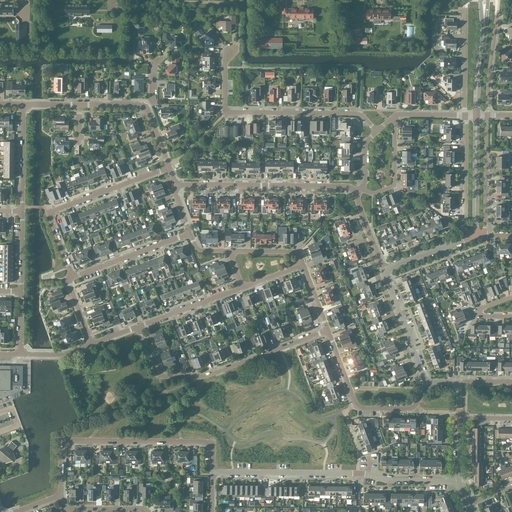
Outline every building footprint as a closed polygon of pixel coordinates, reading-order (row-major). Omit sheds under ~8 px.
[(0,14),(13,15),(13,5),(5,5),(5,4),(0,3),(0,14)] [(76,6),(66,6),(66,15),(73,15),(73,16),(81,16),(81,15),(89,15),(89,6),(79,6),(79,5),(76,5),(76,6)] [(302,21),(303,20),(303,19),(313,19),(313,9),(303,9),(303,8),(298,8),(298,9),(287,9),(287,7),(282,7),(282,14),(286,14),(289,14),(289,19),(297,19),(297,20),(298,21),(302,21)] [(390,10),(385,10),(366,10),(366,20),(390,20),(390,10)] [(222,31),(231,32),(231,24),(235,24),(235,16),(229,16),(229,22),(217,21),(217,26),(222,27),(222,31)] [(447,25),(447,29),(456,30),(456,23),(453,23),(453,19),(444,19),(444,25),(447,25)] [(25,24),(19,24),(16,24),(15,42),(25,42),(25,24)] [(213,40),(216,38),(211,30),(205,35),(205,47),(213,47),(213,40)] [(179,45),(182,45),(182,40),(179,39),(179,36),(172,36),(172,38),(166,38),(166,33),(162,33),(162,40),(166,40),(166,44),(172,44),(172,48),(179,48),(179,45)] [(448,40),(448,36),(441,36),(441,41),(441,46),(443,48),(445,48),(456,48),(456,40),(448,40)] [(151,49),(152,49),(152,38),(148,38),(148,37),(141,37),(141,49),(146,49),(146,53),(151,53),(151,49)] [(282,39),(277,39),(256,38),(256,48),(281,49),(282,39)] [(511,47),(507,48),(507,52),(502,52),(502,61),(511,62),(511,56),(511,47)] [(208,69),(214,69),(214,64),(215,63),(214,62),(214,57),(211,57),(211,53),(202,53),(202,58),(205,58),(205,66),(204,66),(204,70),(208,70),(208,69)] [(448,59),(448,56),(439,56),(439,59),(439,60),(442,60),(442,62),(443,62),(444,62),(443,69),(455,69),(456,59),(452,59),(448,59)] [(175,74),(177,72),(179,72),(179,57),(172,57),(172,65),(170,65),(168,67),(168,70),(166,70),(166,73),(168,76),(171,76),(171,74),(175,74)] [(511,68),(509,68),(509,72),(500,72),(500,82),(507,82),(507,83),(511,83),(511,75),(511,74),(511,68)] [(68,84),(68,76),(62,76),(62,78),(56,78),(55,83),(54,82),(54,89),(55,89),(55,93),(62,93),(62,84),(68,84)] [(142,93),(143,80),(142,80),(142,76),(133,76),(133,80),(134,80),(134,93),(137,93),(138,94),(139,95),(140,94),(141,93),(142,93)] [(456,90),(456,88),(455,87),(455,80),(449,80),(449,77),(443,77),(442,81),(447,81),(447,91),(455,91),(455,90),(456,90)] [(87,89),(87,79),(82,79),(82,83),(78,83),(78,93),(84,93),(84,89),(87,89)] [(127,89),(127,80),(119,80),(117,83),(114,83),(114,93),(121,94),(122,89),(127,89)] [(20,94),(25,94),(25,86),(12,86),(12,81),(9,81),(9,90),(12,90),(12,94),(17,94),(20,94)] [(214,88),(214,81),(204,81),(204,88),(205,88),(205,94),(211,94),(211,90),(210,90),(210,88),(214,88)] [(107,89),(107,82),(99,82),(99,83),(95,83),(95,93),(103,93),(103,89),(104,88),(107,89)] [(171,96),(175,96),(175,84),(166,84),(166,90),(165,90),(164,89),(163,89),(163,90),(162,90),(162,91),(163,91),(163,92),(163,98),(171,98),(171,96)] [(354,93),(354,85),(349,85),(349,90),(342,90),(342,102),(350,102),(350,93),(354,93)] [(299,93),(299,86),(293,86),(288,86),(288,90),(287,90),(287,102),(295,102),(295,96),(295,93),(299,93)] [(262,95),(263,87),(257,87),(257,90),(252,90),(252,101),(259,101),(259,95),(262,95)] [(324,102),(332,102),(332,94),(335,94),(336,87),(332,87),(332,90),(324,90),(324,102)] [(418,95),(418,87),(412,87),(412,92),(412,93),(407,93),(407,96),(406,96),(406,100),(407,100),(407,104),(414,104),(414,95),(418,95)] [(281,97),(281,88),(274,88),(274,90),(269,90),(269,101),(277,102),(277,97),(281,97)] [(304,88),(304,98),(306,98),(306,102),(313,102),(313,95),(317,95),(317,88),(304,88)] [(367,97),(367,102),(369,102),(369,103),(377,104),(377,95),(380,95),(380,89),(374,89),(374,93),(369,93),(369,97),(367,97)] [(441,100),(443,97),(435,89),(433,91),(433,92),(424,92),(424,100),(428,100),(428,104),(436,104),(436,99),(437,99),(438,100),(441,100)] [(399,96),(399,90),(394,90),(394,93),(387,93),(387,104),(396,104),(396,96),(399,96)] [(511,97),(511,90),(506,90),(506,95),(498,95),(498,99),(497,100),(497,102),(498,103),(498,104),(504,104),(504,105),(509,105),(509,97),(511,97)] [(202,108),(201,108),(201,115),(205,115),(205,121),(206,121),(207,121),(207,120),(208,120),(209,118),(210,115),(213,115),(213,108),(208,108),(208,106),(209,106),(209,102),(202,102),(202,108)] [(176,112),(177,106),(169,106),(168,109),(161,109),(161,117),(162,117),(162,118),(163,119),(166,119),(166,118),(166,117),(171,118),(171,112),(176,112)] [(9,120),(9,117),(3,117),(3,128),(6,128),(6,130),(9,130),(9,131),(12,131),(12,120),(9,120)] [(54,118),(54,124),(56,124),(56,129),(68,129),(68,121),(64,121),(64,118),(54,118)] [(103,130),(104,118),(96,118),(96,122),(89,122),(89,130),(103,130)] [(137,123),(138,123),(137,120),(131,122),(129,119),(123,121),(126,127),(128,126),(129,130),(139,126),(137,123)] [(275,130),(275,121),(269,121),(269,126),(266,126),(266,133),(269,133),(269,130),(275,130)] [(281,134),(281,136),(285,136),(285,126),(281,126),(281,121),(275,121),(275,130),(275,134),(281,134)] [(297,131),(297,121),(291,121),(291,126),(288,126),(287,135),(293,135),(293,131),(297,131)] [(303,126),(303,121),(297,121),(297,131),(301,131),(301,136),(307,136),(307,126),(303,126)] [(319,135),(319,122),(310,121),(310,134),(313,134),(313,135),(319,135)] [(325,134),(328,134),(329,122),(319,122),(319,135),(325,135),(325,134)] [(344,132),(354,132),(354,126),(350,126),(350,123),(340,123),(340,128),(344,129),(344,132)] [(253,133),(256,133),(256,136),(263,136),(263,130),(259,130),(259,124),(253,124),(253,125),(253,133)] [(167,133),(169,140),(178,136),(177,133),(180,131),(178,125),(170,128),(171,132),(167,133)] [(246,131),(243,131),(243,137),(253,137),(253,133),(253,125),(246,125),(246,131)] [(402,134),(411,134),(411,130),(414,130),(414,125),(408,125),(408,128),(402,128),(402,134)] [(446,134),(455,134),(455,128),(449,128),(449,125),(443,125),(443,128),(446,129),(446,134)] [(142,132),(141,129),(140,129),(139,126),(129,130),(131,133),(127,134),(129,140),(136,138),(135,134),(142,132)] [(228,137),(228,136),(228,127),(228,126),(224,126),(224,127),(223,127),(222,127),(221,127),(220,128),(219,128),(218,129),(217,130),(216,131),(216,132),(215,133),(215,134),(215,135),(215,136),(215,137),(219,136),(224,136),(224,137),(228,137)] [(237,137),(237,126),(233,126),(233,127),(228,127),(228,136),(233,136),(233,137),(237,137)] [(506,136),(506,127),(500,127),(500,132),(497,132),(497,138),(500,138),(500,136),(506,136)] [(354,137),(354,132),(344,132),(344,134),(341,135),(341,140),(349,140),(349,137),(354,137)] [(411,138),(411,134),(402,134),(402,140),(408,140),(408,143),(414,143),(414,138),(411,138)] [(455,141),(455,134),(446,134),(446,140),(443,140),(443,144),(449,144),(449,141),(455,141)] [(89,140),(89,148),(93,148),(93,149),(99,149),(99,144),(100,143),(104,143),(104,136),(97,136),(97,140),(89,140)] [(61,142),(61,138),(55,138),(55,148),(59,148),(60,150),(60,153),(67,154),(67,148),(69,148),(69,142),(61,142)] [(340,140),(340,143),(344,143),(344,149),(354,149),(354,148),(355,148),(355,147),(355,146),(355,145),(354,145),(354,143),(349,143),(349,140),(341,140),(340,140)] [(149,151),(146,144),(141,147),(139,143),(131,146),(133,152),(137,151),(138,155),(149,151)] [(402,157),(411,157),(411,154),(415,154),(415,148),(409,148),(409,151),(402,151),(402,157)] [(449,151),(449,148),(443,148),(443,151),(446,152),(445,157),(454,157),(455,151),(449,151)] [(341,152),(341,157),(349,157),(349,154),(354,154),(354,149),(344,149),(341,149),(341,152)] [(145,159),(151,157),(149,151),(138,155),(139,158),(136,159),(138,165),(147,162),(145,159)] [(505,163),(505,157),(508,157),(508,154),(502,154),(502,157),(496,157),(496,163),(505,163)] [(340,157),(340,160),(341,160),(341,166),(344,166),(354,166),(354,161),(349,160),(349,157),(341,157),(340,157)] [(411,160),(411,157),(402,157),(402,163),(413,163),(413,166),(415,166),(415,160),(411,160)] [(454,164),(454,157),(445,157),(445,163),(443,163),(443,167),(449,167),(449,164),(454,164)] [(123,168),(125,167),(123,160),(117,162),(119,166),(116,167),(119,176),(125,174),(123,168)] [(505,169),(505,163),(496,163),(496,169),(502,169),(502,172),(508,172),(508,169),(505,169)] [(116,167),(115,165),(115,164),(106,167),(108,173),(111,172),(113,178),(119,176),(116,167)] [(354,172),(354,166),(344,166),(344,171),(341,171),(341,175),(349,175),(349,172),(354,172)] [(107,178),(104,169),(103,167),(98,168),(99,171),(102,179),(107,178)] [(411,174),(416,174),(416,170),(408,170),(408,174),(402,174),(401,180),(411,180),(411,174)] [(445,180),(454,180),(454,174),(449,174),(449,171),(443,171),(443,174),(445,174),(445,180)] [(90,185),(93,184),(90,175),(85,176),(88,185),(89,184),(90,185)] [(83,187),(80,178),(79,176),(75,178),(76,180),(79,188),(80,188),(81,189),(83,188),(83,187)] [(496,187),(505,187),(507,187),(507,184),(509,184),(509,178),(502,178),(502,181),(496,181),(496,187)] [(414,180),(411,180),(401,180),(401,186),(407,186),(407,192),(414,192),(414,180)] [(454,187),(454,180),(445,180),(445,186),(442,186),(442,190),(449,190),(449,187),(454,187)] [(62,190),(65,189),(62,182),(57,184),(59,189),(55,190),(58,199),(64,196),(62,190)] [(69,192),(74,190),(71,182),(66,184),(69,192)] [(163,190),(161,184),(156,186),(155,183),(147,186),(149,192),(153,190),(154,194),(163,190)] [(505,193),(505,187),(496,187),(496,193),(501,193),(501,196),(508,196),(508,193),(505,193)] [(55,190),(52,191),(51,188),(45,190),(48,196),(50,195),(53,201),(58,199),(55,190)] [(154,194),(151,195),(152,199),(154,204),(162,201),(161,198),(166,196),(163,190),(154,194)] [(1,191),(1,201),(6,201),(6,199),(9,199),(10,193),(6,193),(6,191),(1,191)] [(128,193),(131,201),(135,200),(136,205),(142,203),(139,196),(136,197),(134,191),(128,193)] [(133,205),(131,201),(128,193),(122,195),(125,201),(122,202),(124,209),(130,207),(129,206),(133,205)] [(388,196),(391,205),(395,204),(396,207),(402,205),(399,197),(396,198),(394,193),(388,196)] [(449,197),(449,194),(442,194),(442,197),(445,197),(445,203),(454,203),(454,197),(449,197)] [(388,206),(391,205),(388,196),(382,198),(384,203),(380,204),(384,212),(389,210),(388,206)] [(199,209),(199,198),(193,198),(193,205),(190,205),(190,213),(194,213),(194,209),(199,209)] [(199,198),(199,209),(204,209),(204,213),(209,213),(209,206),(205,206),(205,198),(199,198)] [(223,209),(223,198),(217,198),(217,206),(214,206),(214,213),(218,213),(219,209),(223,209)] [(229,198),(224,198),(223,198),(223,209),(228,209),(228,213),(232,213),(232,206),(229,206),(229,198)] [(247,209),(247,199),(241,199),(241,206),(238,206),(238,213),(243,213),(243,209),(247,209)] [(254,206),(254,199),(247,199),(247,209),(252,209),(252,214),(257,214),(257,206),(254,206)] [(272,210),(272,199),(266,199),(265,206),(262,206),(261,214),(267,214),(267,209),(272,210)] [(276,214),(281,214),(281,206),(278,206),(278,199),(272,199),(272,210),(276,210),(276,214)] [(296,210),(296,199),(290,199),(290,206),(286,206),(286,214),(291,214),(291,210),(296,210)] [(302,207),(302,199),(296,199),(296,210),(301,210),(301,214),(305,214),(305,207),(302,207)] [(320,210),(320,199),(314,199),(314,207),(311,207),(311,214),(315,214),(315,210),(320,210)] [(326,207),(326,200),(320,199),(320,210),(324,210),(325,214),(329,214),(329,207),(326,207)] [(121,210),(120,208),(117,200),(112,202),(115,210),(116,212),(121,210)] [(508,206),(508,202),(501,202),(501,205),(496,205),(496,212),(505,212),(505,208),(506,208),(507,207),(507,206),(508,206)] [(454,210),(454,203),(445,203),(445,209),(442,209),(442,213),(448,213),(449,210),(454,210)] [(173,216),(171,209),(166,211),(165,208),(157,211),(159,217),(163,215),(164,219),(173,216)] [(81,222),(86,221),(83,212),(78,214),(81,222)] [(505,217),(505,212),(496,212),(496,218),(501,218),(501,221),(507,221),(507,218),(505,217)] [(73,214),(67,216),(70,224),(72,228),(80,225),(78,219),(75,220),(73,214)] [(72,228),(70,224),(67,216),(61,218),(64,224),(61,225),(63,232),(69,230),(68,229),(71,228),(72,229),(72,228)] [(171,223),(175,222),(173,216),(164,219),(165,222),(162,224),(164,229),(172,226),(171,223)] [(446,226),(444,219),(442,217),(439,218),(439,220),(434,221),(437,230),(443,228),(442,227),(446,226)] [(351,228),(349,222),(342,224),(341,221),(334,223),(335,228),(339,227),(341,231),(351,228)] [(432,232),(437,230),(434,221),(429,223),(432,232)] [(0,222),(0,232),(5,232),(5,230),(8,230),(8,223),(5,223),(5,222),(0,222)] [(156,233),(154,226),(152,222),(149,223),(150,226),(147,228),(150,236),(153,235),(156,233)] [(427,234),(432,232),(429,223),(424,225),(427,234)] [(422,236),(427,234),(424,225),(419,227),(422,236)] [(150,236),(147,228),(143,229),(142,226),(139,227),(143,238),(147,237),(150,236)] [(140,239),(143,238),(139,227),(136,228),(137,231),(134,232),(137,241),(140,240),(140,239)] [(286,234),(286,227),(278,227),(278,239),(283,239),(283,244),(290,244),(290,234),(286,234)] [(422,236),(419,227),(414,229),(413,227),(410,228),(413,236),(416,234),(417,238),(422,236)] [(346,236),(353,233),(351,228),(341,231),(343,236),(339,237),(341,242),(348,240),(346,236)] [(410,237),(413,236),(410,228),(407,229),(408,231),(403,233),(406,242),(412,240),(410,237)] [(137,241),(134,232),(130,234),(129,230),(126,231),(131,243),(134,242),(137,241)] [(209,230),(208,231),(208,230),(201,230),(201,234),(201,238),(201,240),(206,240),(206,243),(212,243),(212,234),(212,230),(209,230)] [(290,244),(296,244),(296,239),(300,239),(300,230),(293,230),(293,234),(290,234),(290,244)] [(127,244),(131,243),(126,231),(123,232),(125,236),(121,237),(124,246),(127,245),(127,244)] [(228,231),(228,237),(231,237),(231,243),(237,243),(237,232),(237,231),(231,231),(228,231)] [(237,232),(237,243),(244,243),(244,237),(247,237),(247,231),(241,231),(241,232),(237,232)] [(401,244),(398,235),(397,232),(392,234),(393,237),(396,246),(401,244)] [(263,243),(263,235),(256,234),(256,233),(252,233),(252,243),(263,243)] [(274,243),(275,233),(271,233),(271,235),(263,235),(263,243),(274,243)] [(401,244),(406,242),(403,233),(398,235),(401,244)] [(212,243),(217,243),(218,240),(223,240),(223,234),(212,234),(212,243)] [(124,246),(121,237),(118,239),(116,235),(113,236),(118,248),(121,246),(122,247),(124,246)] [(391,248),(388,239),(386,235),(381,237),(386,250),(391,248)] [(391,248),(396,246),(393,237),(388,239),(391,248)] [(110,254),(113,253),(110,246),(114,245),(111,239),(105,242),(106,244),(103,245),(106,254),(110,253),(110,254)] [(319,248),(322,247),(320,241),(308,246),(311,255),(320,252),(319,248)] [(106,254),(103,245),(100,246),(99,244),(93,246),(95,252),(98,251),(101,257),(104,256),(103,256),(106,254)] [(503,254),(503,244),(497,244),(497,249),(493,249),(493,257),(499,257),(499,254),(503,254)] [(511,249),(510,250),(510,244),(503,244),(503,254),(510,254),(510,257),(511,257),(511,249)] [(350,245),(343,247),(344,252),(345,252),(347,257),(350,255),(360,251),(358,246),(351,248),(350,245)] [(192,262),(189,253),(186,255),(183,246),(180,247),(180,248),(177,249),(180,258),(184,257),(184,260),(187,259),(189,263),(192,262)] [(89,262),(92,261),(89,254),(92,253),(90,247),(84,249),(85,252),(82,253),(85,262),(88,261),(89,262)] [(177,260),(180,258),(177,249),(174,251),(173,250),(170,251),(173,257),(170,258),(172,265),(178,262),(177,260)] [(85,262),(82,253),(81,251),(71,254),(74,260),(77,259),(79,265),(82,264),(85,262)] [(360,251),(350,255),(352,260),(348,261),(349,265),(356,263),(355,260),(362,257),(360,251)] [(491,256),(488,257),(486,251),(484,252),(483,253),(481,254),(484,262),(489,260),(490,263),(493,262),(491,256)] [(327,259),(325,254),(321,255),(320,252),(311,255),(315,264),(327,259)] [(478,264),(484,262),(481,254),(478,255),(476,254),(475,255),(478,264)] [(473,266),(478,264),(475,255),(473,255),(473,256),(473,257),(470,258),(473,266)] [(165,269),(168,268),(164,257),(160,258),(160,257),(157,258),(160,267),(164,266),(165,269)] [(157,268),(160,267),(157,258),(154,259),(155,260),(151,261),(155,273),(158,272),(157,268)] [(468,268),(473,266),(470,258),(467,259),(466,258),(464,259),(468,268)] [(462,270),(468,268),(464,259),(463,259),(462,260),(462,261),(459,262),(462,270)] [(153,274),(155,273),(151,261),(148,263),(147,262),(144,263),(148,272),(151,271),(153,274)] [(462,270),(459,262),(457,263),(456,262),(453,263),(456,269),(453,270),(455,276),(463,273),(462,270)] [(144,273),(148,272),(144,263),(142,264),(142,265),(138,266),(143,278),(145,277),(144,273)] [(225,270),(223,264),(219,266),(217,263),(210,266),(212,271),(215,270),(216,274),(225,270)] [(324,271),(327,270),(325,265),(318,267),(320,270),(314,272),(316,278),(325,274),(324,271)] [(140,279),(143,278),(138,266),(135,268),(135,267),(132,268),(135,277),(139,275),(140,279)] [(454,278),(452,272),(449,273),(447,267),(445,267),(444,269),(442,270),(445,278),(450,276),(451,279),(454,278)] [(131,278),(135,277),(132,268),(129,269),(129,270),(125,271),(130,283),(133,281),(131,278)] [(357,277),(368,273),(366,268),(359,270),(358,268),(351,270),(352,273),(355,272),(356,275),(357,277)] [(121,283),(128,281),(125,275),(122,276),(120,270),(117,271),(117,272),(114,273),(117,282),(121,281),(121,283)] [(223,278),(228,276),(225,270),(216,274),(218,277),(214,278),(217,284),(224,281),(223,278)] [(439,280),(445,278),(442,270),(439,271),(437,270),(436,271),(439,280)] [(436,281),(439,280),(436,271),(434,271),(434,272),(434,273),(431,274),(434,282),(435,285),(438,284),(436,281)] [(114,283),(117,282),(114,273),(111,274),(110,273),(107,274),(110,281),(107,282),(109,288),(115,286),(114,283)] [(358,286),(364,284),(363,281),(370,278),(368,273),(357,277),(359,282),(357,283),(358,286)] [(332,281),(330,276),(326,278),(325,274),(316,278),(319,283),(324,281),(325,284),(332,281)] [(429,284),(434,282),(431,274),(429,275),(427,274),(425,275),(427,281),(425,282),(427,288),(430,287),(429,284)] [(414,277),(407,280),(406,277),(401,279),(404,287),(416,283),(414,277)] [(294,278),(290,280),(294,292),(300,290),(296,278),(294,279),(294,278)] [(193,283),(196,292),(198,291),(198,290),(201,289),(200,287),(203,286),(201,280),(193,283)] [(294,292),(290,280),(285,282),(286,282),(284,283),(284,285),(282,286),(285,294),(287,292),(288,294),(294,292)] [(493,286),(496,295),(502,293),(500,288),(504,286),(501,280),(495,282),(496,285),(493,286)] [(94,293),(93,289),(97,288),(94,282),(86,285),(87,288),(81,290),(84,297),(94,293)] [(474,293),(471,294),(475,303),(480,301),(479,297),(482,296),(481,295),(479,288),(480,288),(478,282),(473,286),(475,290),(473,290),(474,293)] [(191,294),(196,292),(193,283),(188,285),(191,294)] [(415,289),(413,284),(416,283),(404,287),(406,292),(415,289)] [(366,292),(374,289),(372,284),(365,286),(364,284),(358,286),(357,286),(358,289),(365,287),(366,292)] [(496,295),(493,286),(489,287),(488,284),(483,286),(486,293),(489,292),(490,297),(496,295)] [(186,295),(191,294),(188,285),(183,287),(186,296),(187,296),(186,295)] [(272,297),(278,294),(279,296),(282,295),(279,287),(276,288),(275,286),(273,287),(273,286),(269,288),(272,297)] [(337,294),(336,291),(334,286),(327,288),(328,291),(322,293),(325,299),(334,296),(337,294)] [(181,298),(186,296),(183,287),(178,288),(181,298)] [(181,298),(178,288),(173,290),(177,299),(181,297),(181,298)] [(266,299),(272,297),(269,288),(265,289),(265,290),(263,291),(264,293),(261,294),(264,301),(267,300),(266,299)] [(364,298),(362,299),(363,303),(371,300),(369,297),(376,294),(374,289),(366,292),(363,293),(364,298)] [(408,297),(417,294),(415,289),(406,292),(408,297)] [(59,298),(63,296),(61,290),(52,293),(53,297),(50,298),(52,304),(60,301),(59,298)] [(172,301),(177,299),(173,290),(168,292),(172,301)] [(475,303),(471,294),(470,291),(462,294),(464,301),(467,300),(469,305),(475,303)] [(169,302),(172,301),(168,292),(160,295),(163,301),(165,300),(166,302),(169,301),(169,302)] [(99,295),(96,296),(94,293),(84,297),(86,303),(92,301),(93,304),(101,301),(99,295)] [(252,304),(258,302),(258,303),(261,302),(258,295),(256,296),(255,294),(253,294),(248,295),(252,304)] [(417,294),(408,297),(410,303),(419,299),(417,294)] [(246,307),(252,304),(248,295),(244,297),(244,298),(242,298),(243,301),(241,302),(243,309),(246,308),(246,307)] [(340,303),(338,298),(335,299),(334,296),(325,299),(327,305),(333,303),(334,306),(340,303)] [(147,301),(152,312),(153,312),(154,311),(154,310),(157,309),(155,304),(158,303),(156,297),(147,301)] [(68,309),(66,302),(61,304),(60,301),(52,304),(51,304),(53,310),(58,308),(59,312),(68,309)] [(151,312),(152,312),(147,301),(139,304),(141,309),(144,308),(146,313),(148,312),(149,313),(151,312)] [(238,303),(235,304),(234,301),(232,302),(228,303),(231,312),(237,310),(238,311),(240,310),(238,303)] [(417,310),(426,307),(424,301),(415,305),(417,310)] [(225,314),(231,312),(228,303),(224,305),(222,306),(223,308),(220,309),(223,317),(226,316),(225,314)] [(374,312),(382,309),(380,304),(373,306),(372,304),(366,306),(367,309),(370,308),(371,310),(373,309),(374,312)] [(93,320),(107,315),(103,305),(95,308),(96,312),(90,314),(93,320)] [(134,312),(137,311),(135,305),(127,308),(131,320),(132,319),(133,319),(134,318),(136,317),(134,312)] [(310,315),(308,310),(308,311),(307,309),(305,310),(303,307),(296,310),(298,314),(299,314),(301,318),(310,315)] [(342,314),(345,312),(343,307),(333,311),(334,314),(330,315),(333,321),(343,317),(342,314)] [(419,315),(428,312),(426,307),(417,310),(419,315)] [(130,320),(131,320),(127,308),(118,312),(120,317),(123,316),(125,321),(128,320),(129,320),(130,320)] [(372,322),(378,320),(377,317),(384,314),(382,309),(374,312),(376,317),(371,319),(372,322)] [(217,323),(220,322),(216,310),(213,311),(214,314),(210,315),(213,324),(217,323)] [(455,320),(464,316),(462,311),(457,313),(456,310),(449,312),(450,315),(453,314),(455,320)] [(421,320),(429,317),(428,312),(419,315),(421,320)] [(210,315),(206,317),(205,314),(202,315),(206,327),(209,326),(213,324),(210,315)] [(100,324),(102,327),(110,324),(107,315),(93,320),(95,326),(100,324)] [(204,328),(206,327),(202,315),(199,316),(200,319),(196,321),(200,330),(204,328)] [(311,319),(310,315),(301,318),(302,322),(301,323),(303,328),(310,325),(309,322),(311,321),(311,319)] [(68,330),(66,327),(74,324),(71,316),(60,321),(61,325),(58,327),(60,333),(68,330)] [(464,316),(455,320),(456,323),(454,324),(456,329),(462,327),(461,324),(466,322),(464,316)] [(349,325),(347,319),(344,320),(343,317),(333,321),(335,326),(341,324),(342,327),(349,325)] [(423,325),(431,322),(429,317),(421,320),(423,325)] [(196,321),(192,322),(191,319),(189,320),(193,332),(195,331),(196,331),(200,330),(196,321)] [(190,333),(193,332),(189,320),(186,321),(187,324),(183,326),(186,335),(190,333)] [(380,328),(388,325),(386,320),(379,322),(378,320),(372,322),(373,325),(374,324),(376,329),(380,328)] [(431,322),(423,325),(425,330),(433,327),(435,326),(433,321),(431,322)] [(283,337),(287,335),(289,334),(288,332),(291,331),(288,323),(284,325),(284,326),(280,328),(283,337)] [(183,326),(179,327),(178,324),(175,326),(179,337),(182,336),(186,335),(183,326)] [(388,325),(380,328),(381,331),(379,331),(380,334),(376,335),(377,338),(384,336),(383,333),(390,330),(388,325)] [(476,334),(476,326),(471,325),(471,330),(468,330),(468,337),(476,337),(476,334)] [(495,337),(495,330),(492,330),(492,326),(487,326),(487,334),(489,334),(489,337),(495,337)] [(504,334),(504,326),(498,326),(498,330),(495,330),(495,337),(501,337),(501,334),(504,334)] [(427,335),(435,332),(433,327),(425,330),(427,335)] [(275,328),(271,330),(273,337),(276,336),(277,339),(279,338),(283,337),(280,328),(276,330),(275,328)] [(341,342),(350,339),(348,336),(352,334),(350,329),(344,331),(345,334),(339,337),(341,342)] [(76,331),(69,334),(68,330),(60,333),(62,340),(66,338),(68,343),(79,339),(76,331)] [(156,343),(164,340),(163,335),(164,335),(162,330),(155,333),(156,336),(154,336),(154,338),(154,339),(156,343)] [(263,345),(267,343),(267,342),(269,342),(268,339),(271,338),(268,331),(263,333),(263,334),(259,336),(263,345)] [(429,340),(437,337),(435,332),(427,335),(429,340)] [(258,346),(263,345),(259,336),(255,337),(255,336),(250,338),(253,345),(255,344),(256,346),(258,346)] [(244,337),(237,340),(239,343),(242,352),(246,351),(246,350),(248,349),(247,347),(250,346),(247,339),(245,340),(244,337)] [(437,337),(429,340),(430,345),(439,342),(437,337)] [(357,346),(354,340),(351,342),(350,339),(341,342),(343,348),(349,345),(350,348),(357,346)] [(169,348),(167,343),(166,344),(164,340),(156,343),(157,347),(158,347),(158,349),(161,348),(162,351),(169,348)] [(387,350),(395,347),(393,342),(387,344),(386,340),(379,343),(381,348),(385,347),(386,351),(387,350)] [(322,349),(321,344),(318,345),(317,342),(307,345),(311,353),(322,349)] [(238,354),(242,352),(239,343),(235,345),(234,344),(229,345),(232,353),(235,352),(236,354),(238,353),(238,354)] [(227,355),(229,354),(226,344),(217,348),(218,351),(221,360),(226,358),(225,358),(227,357),(227,355)] [(438,352),(438,351),(440,350),(439,345),(428,350),(430,355),(438,352)] [(395,347),(387,350),(389,354),(385,355),(387,361),(394,358),(393,355),(398,353),(396,347),(395,347)] [(163,353),(160,354),(161,356),(162,361),(171,357),(170,353),(171,353),(169,348),(162,351),(163,353)] [(322,355),(324,354),(322,349),(311,353),(311,354),(312,353),(312,354),(313,359),(311,359),(312,362),(323,358),(322,355)] [(217,362),(221,360),(218,351),(214,353),(214,351),(209,353),(211,361),(214,360),(215,362),(217,361),(217,362)] [(351,356),(347,358),(349,364),(360,359),(357,351),(350,353),(351,356)] [(432,360),(440,357),(438,352),(430,355),(432,360)] [(200,367),(205,365),(204,364),(206,364),(206,361),(208,360),(206,353),(201,355),(201,356),(197,358),(200,367)] [(440,357),(432,360),(433,365),(446,360),(444,355),(440,357)] [(173,361),(172,359),(175,358),(174,356),(162,361),(164,365),(165,367),(167,366),(168,369),(176,366),(174,361),(173,361)] [(465,370),(465,362),(465,358),(463,358),(463,357),(457,357),(457,366),(460,366),(460,370),(465,370)] [(503,371),(503,363),(501,363),(501,357),(495,357),(495,360),(495,366),(498,366),(498,371),(503,371)] [(196,368),(200,367),(197,358),(193,359),(193,358),(188,360),(190,367),(193,366),(194,368),(196,368)] [(329,365),(327,360),(324,361),(323,358),(312,362),(313,365),(316,365),(317,368),(318,369),(320,368),(329,365)] [(360,359),(349,364),(351,369),(356,367),(357,371),(365,368),(361,359),(360,359)] [(486,359),(486,371),(492,371),(492,366),(495,366),(495,360),(486,359)] [(454,360),(452,360),(446,360),(433,365),(435,370),(447,366),(447,363),(449,363),(449,366),(449,367),(450,367),(450,368),(450,367),(454,367),(454,360)] [(23,366),(10,366),(0,365),(0,398),(22,391),(23,366)] [(322,373),(330,370),(329,365),(320,368),(322,373)] [(394,376),(404,371),(402,366),(396,368),(395,365),(389,367),(393,376),(391,377),(394,376)] [(321,379),(332,375),(330,370),(322,373),(319,374),(321,379)] [(404,371),(394,376),(397,384),(403,382),(402,379),(407,377),(405,371),(404,371)] [(331,382),(334,380),(332,375),(321,379),(321,380),(322,379),(324,384),(326,384),(327,387),(332,384),(331,382)] [(338,391),(336,386),(334,387),(332,384),(327,387),(328,389),(324,391),(326,396),(338,391)] [(329,404),(333,403),(339,401),(337,398),(340,397),(338,391),(326,396),(329,404)] [(441,419),(435,419),(435,416),(430,416),(430,419),(433,419),(433,424),(431,424),(441,424),(441,419)] [(388,428),(388,418),(383,418),(383,419),(380,419),(380,426),(383,426),(383,427),(388,428)] [(410,418),(410,428),(410,431),(418,431),(419,420),(415,420),(415,418),(410,418)] [(371,423),(367,424),(366,422),(357,425),(359,430),(368,427),(372,425),(371,423)] [(361,435),(370,432),(368,427),(359,430),(361,435)] [(373,433),(371,434),(370,432),(361,435),(363,440),(372,437),(374,436),(373,433)] [(441,441),(441,435),(430,435),(433,435),(433,440),(427,440),(427,443),(434,444),(434,441),(441,441)] [(374,442),(372,437),(363,440),(365,445),(374,442)] [(0,468),(0,469),(5,464),(15,460),(12,451),(17,446),(11,441),(7,447),(0,449),(0,468)] [(367,451),(376,447),(375,445),(378,444),(377,441),(374,442),(365,445),(367,451)] [(112,451),(112,450),(109,450),(109,451),(107,452),(107,461),(109,460),(109,464),(118,464),(118,460),(116,460),(116,457),(112,457),(112,451)] [(71,456),(71,464),(75,465),(75,464),(80,464),(80,460),(80,451),(74,451),(74,456),(71,456)] [(80,460),(80,464),(91,464),(91,455),(86,455),(86,451),(80,451),(80,460)] [(131,461),(131,451),(125,451),(125,457),(121,457),(121,464),(128,464),(128,461),(131,461)] [(138,457),(138,451),(131,451),(131,461),(135,461),(135,464),(140,464),(141,457),(138,457)] [(107,461),(107,452),(100,452),(100,457),(96,457),(96,465),(103,465),(103,461),(107,461)] [(157,461),(157,452),(151,452),(151,457),(148,457),(148,465),(153,465),(153,461),(157,461)] [(163,457),(163,452),(157,452),(157,461),(161,461),(161,465),(167,465),(167,457),(163,457)] [(182,464),(183,452),(176,452),(176,457),(173,457),(173,464),(177,464),(182,464)] [(189,458),(189,452),(183,452),(182,464),(186,465),(192,465),(192,458),(189,458)] [(416,461),(416,454),(413,454),(413,457),(408,457),(408,459),(408,460),(408,468),(413,468),(413,461),(416,461)] [(416,454),(416,461),(419,461),(419,468),(425,469),(425,460),(425,458),(419,457),(419,454),(416,454)] [(502,480),(507,478),(503,465),(501,466),(502,469),(498,471),(502,480)] [(511,475),(511,474),(509,467),(506,468),(504,465),(503,465),(507,478),(511,475)] [(193,487),(202,487),(202,481),(196,481),(196,478),(190,478),(190,483),(193,483),(193,487)] [(142,491),(142,497),(150,498),(150,492),(152,492),(152,488),(150,488),(150,487),(145,487),(145,484),(139,484),(139,491),(142,491)] [(229,494),(229,485),(224,485),(224,487),(221,487),(221,494),(229,494)] [(255,495),(255,497),(255,498),(260,498),(260,495),(263,495),(263,487),(260,487),(260,486),(255,486),(255,495)] [(314,498),(314,486),(308,486),(308,493),(305,493),(305,499),(308,499),(314,499),(314,498)] [(71,494),(71,500),(78,500),(78,493),(82,493),(82,487),(76,487),(76,490),(71,490),(70,490),(70,494),(71,494)] [(89,490),(88,500),(96,500),(96,494),(99,494),(99,487),(93,487),(93,490),(89,490)] [(107,490),(106,501),(114,501),(114,494),(117,494),(117,487),(111,487),(111,490),(107,490)] [(124,490),(124,501),(132,501),(132,494),(135,494),(135,487),(129,487),(129,490),(124,490)] [(202,494),(202,487),(193,487),(193,491),(190,491),(190,497),(195,497),(195,494),(202,494)] [(273,500),(273,496),(273,487),(268,487),(268,488),(265,488),(265,496),(264,496),(264,500),(273,500)] [(294,487),(294,496),(302,496),(302,489),(299,489),(299,487),(294,487)] [(346,499),(351,499),(355,499),(355,493),(352,493),(352,487),(346,487),(346,495),(346,499)] [(369,505),(369,502),(369,494),(363,494),(363,499),(360,499),(360,505),(369,505)] [(388,506),(388,499),(385,499),(385,494),(380,494),(380,503),(380,506),(388,506)] [(396,503),(396,494),(391,494),(391,499),(388,499),(388,506),(388,509),(391,509),(391,503),(396,503)] [(426,506),(426,499),(423,499),(423,494),(418,494),(418,503),(423,503),(423,506),(426,506)] [(447,495),(444,496),(443,495),(442,495),(441,494),(437,496),(438,499),(439,499),(440,501),(437,502),(438,505),(449,501),(447,495)] [(159,501),(159,508),(166,508),(166,511),(173,511),(173,505),(170,505),(170,501),(169,501),(168,496),(167,497),(161,498),(161,501),(159,501)] [(193,510),(202,510),(202,503),(195,503),(195,500),(190,500),(190,506),(193,506),(193,510)] [(443,509),(451,506),(449,501),(438,505),(439,507),(442,506),(443,509)]
